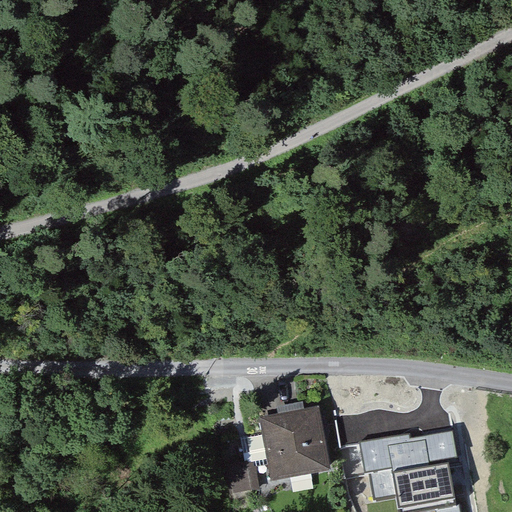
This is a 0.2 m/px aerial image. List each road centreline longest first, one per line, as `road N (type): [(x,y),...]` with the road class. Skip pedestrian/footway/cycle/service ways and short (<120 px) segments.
road 1 (track): [(511,31),(398,95),(236,167),(68,223),(0,233)]
road 2 (residential): [(511,383),(415,369),(210,368)]
road 3 (track): [(0,365),(210,368)]
